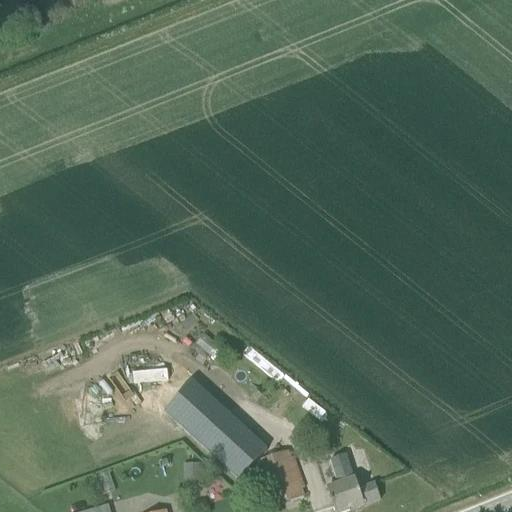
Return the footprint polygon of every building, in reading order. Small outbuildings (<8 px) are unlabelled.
[(140,382),(167,381),(166,372),(140,373),(140,382)] [(206,405),(180,435),(234,483),(261,453),(206,405)] [(257,463),(275,508),(307,495),(289,450),(257,463)] [(364,508),(380,502),(375,487),(359,492),(355,481),(354,482),(346,457),(330,462),(338,487),(327,491),(333,511),(352,511),(364,508)] [(183,480),(202,480),(202,466),(183,466),(183,480)]
